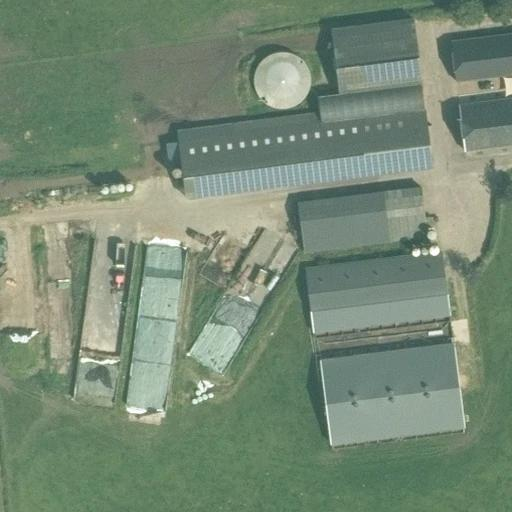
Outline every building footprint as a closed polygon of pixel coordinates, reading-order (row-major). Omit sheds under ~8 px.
[(425,74),(417,19),(334,30),(341,84),(425,74)] [(511,143),(511,32),(453,40),(458,82),(511,75),(511,99),(460,106),(466,149),(511,143)] [(254,73),(253,80),(254,86),(256,93),(261,100),(267,105),(275,108),(282,109),(290,107),(296,105),(301,101),(306,95),(309,88),(310,80),(309,72),(306,65),(301,59),(296,55),(290,53),(283,51),(275,52),(267,55),(261,60),(256,67),(254,73)] [(431,152),(425,111),(322,124),(321,112),(179,130),(180,141),(185,183),(431,152)] [(303,253),(426,238),(420,187),(296,202),(303,253)] [(313,333),(450,316),(441,250),(305,268),(313,333)] [(64,389),(104,397),(120,308),(81,300),(64,389)] [(453,344),(321,361),(332,446),(463,429),(453,344)]
